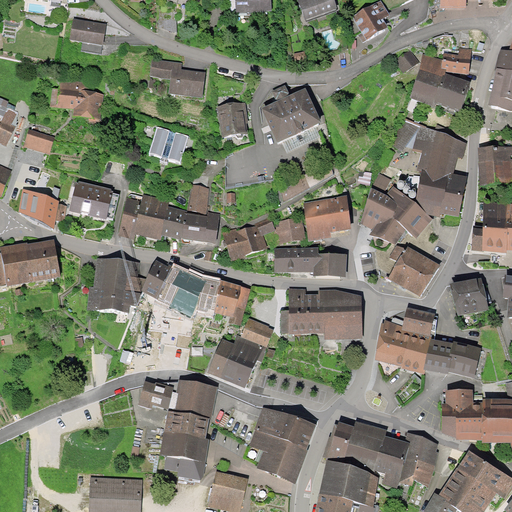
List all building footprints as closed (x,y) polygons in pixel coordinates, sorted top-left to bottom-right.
[(271,0),(235,0),(236,13),(272,10),(271,0)] [(336,8),(337,8),(334,0),(297,0),(305,20),(336,8)] [(353,16),(367,40),(388,27),(383,19),(390,15),(381,1),(353,16)] [(211,7),(209,26),(220,27),(221,8),(211,7)] [(337,11),(336,8),(305,20),(307,22),(337,11)] [(74,18),(70,39),(83,41),(103,45),(107,24),(74,18)] [(103,45),(83,41),(81,51),(102,54),(103,45)] [(443,59),(442,68),(447,69),(446,72),(469,74),(472,49),(459,48),(459,55),(444,53),(443,59)] [(500,49),(495,68),(496,68),(511,72),(511,51),(509,51),(500,49)] [(410,50),(395,61),(404,73),(419,62),(410,50)] [(423,54),(420,69),(444,77),(445,73),(446,72),(447,69),(442,68),(443,59),(423,54)] [(182,63),(152,59),(150,77),(170,79),(169,93),(202,97),(205,72),(181,69),(182,63)] [(511,72),(496,68),(488,104),(511,110),(511,72)] [(444,77),(420,69),(410,98),(434,106),(436,103),(460,111),(470,82),(445,73),(444,77)] [(91,81),(60,77),(58,89),(53,88),(50,107),(74,109),(73,115),(89,118),(89,121),(100,122),(104,94),(90,91),(91,81)] [(261,108),(277,143),(322,122),(306,88),(290,95),(285,85),(272,91),(276,101),(261,108)] [(222,137),(248,133),(246,123),(248,123),(246,102),(218,107),(222,137)] [(1,123),(0,124),(0,143),(6,146),(16,126),(11,124),(17,112),(8,107),(1,123)] [(387,139),(402,151),(420,127),(403,119),(387,139)] [(181,162),(189,136),(157,126),(149,152),(161,156),(160,160),(167,162),(168,158),(181,162)] [(422,171),(416,202),(429,215),(440,217),(441,213),(459,216),(467,176),(454,173),(458,157),(463,158),(467,143),(420,127),(412,151),(422,153),(417,170),(422,171)] [(24,147),(50,154),(55,137),(29,129),(24,147)] [(511,145),(478,147),(479,185),(511,183),(511,159),(511,156),(511,155),(511,145)] [(0,196),(1,197),(12,171),(0,165),(0,196)] [(391,179),(379,173),(372,188),(383,193),(391,179)] [(76,183),(69,211),(107,220),(107,218),(113,193),(113,191),(111,191),(111,189),(79,181),(78,183),(76,183)] [(209,188),(192,184),(187,210),(206,214),(209,188)] [(372,188),(361,224),(373,230),(370,235),(395,245),(406,229),(416,239),(433,219),(429,215),(416,202),(393,186),(386,194),(383,193),(372,188)] [(54,187),(51,198),(58,200),(60,189),(54,187)] [(51,198),(23,189),(19,212),(54,229),(56,221),(59,204),(59,201),(58,200),(51,198)] [(119,194),(113,193),(107,218),(113,219),(119,194)] [(235,193),(227,193),(227,203),(235,203),(235,193)] [(169,206),(170,200),(143,194),(141,201),(127,198),(118,235),(134,239),(136,234),(161,240),(162,235),(169,206)] [(303,203),(309,241),(331,238),(331,232),(352,229),(347,196),(303,203)] [(511,203),(484,202),(483,226),(473,226),(472,250),(507,253),(507,250),(511,250),(511,203)] [(67,206),(59,204),(56,221),(64,223),(67,206)] [(162,235),(181,240),(182,238),(187,212),(187,211),(169,206),(162,235)] [(206,216),(187,212),(182,238),(215,244),(220,214),(207,212),(206,216)] [(263,235),(274,231),(271,218),(254,224),(256,226),(257,226),(261,236),(263,235)] [(302,218),(275,222),(279,244),(306,240),(302,218)] [(222,232),(232,261),(245,257),(245,255),(267,249),(263,235),(261,236),(257,226),(256,226),(237,231),(236,228),(222,232)] [(0,247),(1,252),(0,252),(0,285),(7,285),(7,286),(61,277),(54,239),(28,243),(28,242),(0,247)] [(404,247),(397,245),(390,257),(397,261),(404,247)] [(420,297),(440,265),(408,246),(388,278),(420,297)] [(313,276),(346,277),(347,254),(319,254),(319,248),(275,248),(275,272),(313,272),(313,276)] [(140,263),(97,258),(93,287),(90,286),(87,310),(129,313),(131,305),(137,306),(142,291),(146,278),(138,277),(140,263)] [(168,266),(156,259),(142,291),(157,299),(155,302),(191,320),(196,310),(204,274),(190,268),(189,270),(174,262),(172,266),(169,264),(168,266)] [(220,278),(204,274),(196,310),(214,314),(215,313),(230,316),(229,323),(241,326),(250,289),(241,287),(241,285),(219,280),(220,278)] [(511,275),(505,275),(503,298),(509,298),(509,295),(511,294),(511,275)] [(489,310),(482,277),(477,278),(450,283),(457,316),(489,310)] [(325,340),(363,339),(362,296),(336,290),(319,290),(319,294),(306,294),(306,289),(289,288),(289,310),(281,311),(281,334),(290,333),(290,334),(324,333),(325,340)] [(403,326),(402,329),(430,335),(435,314),(407,307),(403,326)] [(249,318),(241,337),(267,347),(275,329),(249,318)] [(402,368),(425,374),(425,369),(424,369),(431,339),(432,336),(430,335),(402,329),(403,326),(385,320),(384,323),(382,323),(375,360),(402,366),(402,368)] [(267,347),(241,337),(237,335),(234,343),(222,338),(207,373),(245,388),(257,360),(262,362),(268,348),(267,347)] [(83,337),(75,338),(77,348),(84,347),(83,337)] [(453,343),(431,339),(424,369),(425,369),(448,374),(449,372),(474,379),(482,348),(453,341),(453,343)] [(218,387),(179,379),(176,392),(179,393),(175,409),(175,412),(209,418),(212,419),(218,387)] [(155,384),(145,381),(138,405),(152,409),(153,405),(168,409),(169,408),(173,392),(174,387),(156,382),(155,384)] [(510,443),(511,447),(511,399),(509,399),(483,399),(483,402),(474,402),(473,390),(445,390),(445,394),(446,403),(443,403),(442,403),(442,433),(456,439),(456,440),(482,440),(482,442),(510,443)] [(176,392),(173,392),(169,408),(175,409),(179,393),(176,392)] [(316,425),(263,405),(254,429),(256,429),(250,446),(260,449),(263,451),(259,462),(257,468),(296,483),(308,450),(307,449),(316,425)] [(175,412),(168,411),(160,455),(167,456),(206,463),(210,439),(206,439),(209,418),(175,412)] [(339,421),(338,424),(335,423),(330,437),(329,436),(323,456),(327,458),(327,459),(343,464),(355,426),(339,421)] [(387,430),(356,421),(355,426),(343,464),(374,473),(375,470),(385,435),(387,430)] [(407,433),(405,441),(410,443),(399,482),(412,486),(413,483),(428,488),(439,453),(436,452),(438,444),(407,433)] [(405,441),(385,435),(375,470),(385,473),(382,484),(397,488),(399,482),(410,443),(405,441)] [(511,477),(469,450),(457,468),(496,493),(504,498),(511,486),(511,477)] [(203,480),(206,463),(167,456),(164,469),(178,471),(178,476),(203,480)] [(343,464),(327,459),(319,493),(315,511),(350,511),(353,501),(373,507),(374,504),(379,475),(374,473),(343,464)] [(461,511),(483,511),(496,493),(457,468),(439,495),(446,499),(445,501),(457,509),(461,511)] [(217,471),(208,507),(231,511),(240,511),(248,479),(217,471)] [(140,511),(142,480),(91,477),(88,511),(140,511)] [(439,495),(435,492),(423,511),(455,511),(457,509),(445,501),(446,499),(439,495)] [(377,511),(379,506),(374,504),(373,507),(353,501),(350,511),(377,511)]
